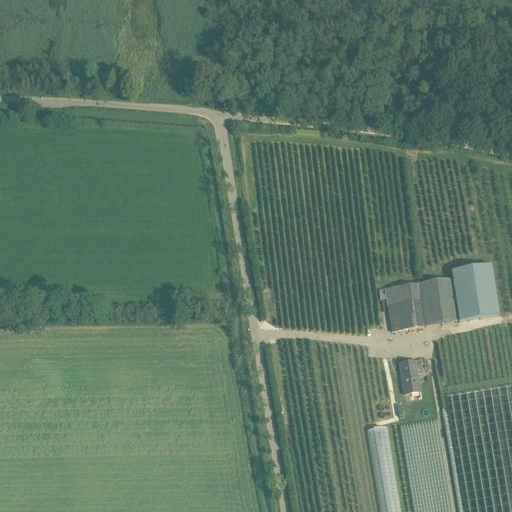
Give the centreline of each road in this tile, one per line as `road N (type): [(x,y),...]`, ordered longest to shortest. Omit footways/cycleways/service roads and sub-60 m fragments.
road 1 (unclassified): [(284,511),(219,114)]
road 2 (unclassified): [(219,114),(511,154)]
road 3 (unclassified): [(219,114),(0,99)]
